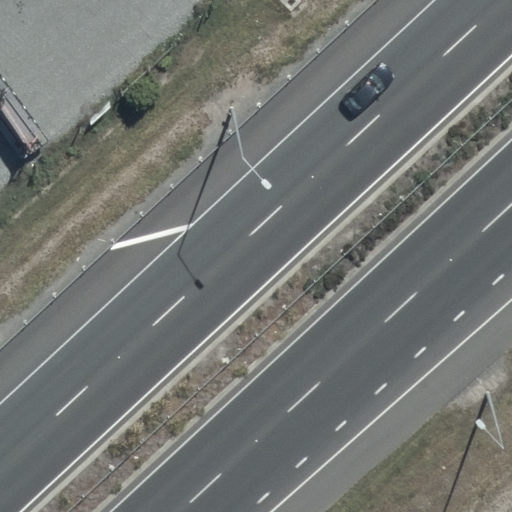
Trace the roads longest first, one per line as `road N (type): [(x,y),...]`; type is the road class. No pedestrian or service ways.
road 1 (trunk): [(0,464),(502,0)]
road 2 (trunk): [(511,200),(174,511)]
